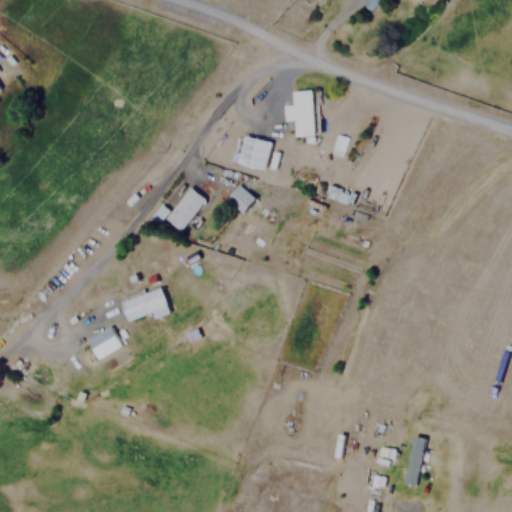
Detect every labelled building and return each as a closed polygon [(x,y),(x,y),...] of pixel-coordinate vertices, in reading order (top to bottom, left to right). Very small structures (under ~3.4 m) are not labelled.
[(314,135),(312,89),(292,90),(293,104),(283,104),(284,120),(294,119),(295,136),(314,135)] [(272,141),(244,134),(237,162),(265,170),(272,141)] [(226,199),(243,213),(256,197),(239,184),(226,199)] [(165,218),(182,231),(206,198),(189,186),(165,218)] [(168,306),(161,286),(136,294),(133,284),(118,289),(128,319),(168,306)] [(122,344),(109,324),(87,339),(100,359),(122,344)] [(415,486),(424,437),(412,435),(403,484),(415,486)]
